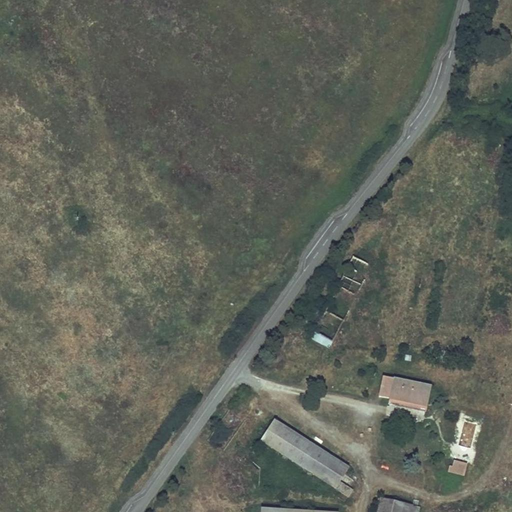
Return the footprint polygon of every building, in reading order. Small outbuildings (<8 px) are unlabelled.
[(314,332),(311,339),(329,348),(333,342),(314,332)] [(446,364),(449,353),(441,350),(440,354),(438,354),(436,361),(446,364)] [(431,387),(383,377),(379,397),(389,399),(389,401),(407,405),(408,402),(413,402),(412,406),(426,409),(431,387)] [(349,468),(274,420),(260,442),(335,490),(336,490),(340,482),(349,468)] [(467,466),(454,463),(452,469),(449,468),(448,472),(464,476),(467,466)] [(353,490),(351,489),(340,482),(336,490),(348,498),(353,490)] [(418,511),(419,508),(380,500),(377,511),(418,511)]
